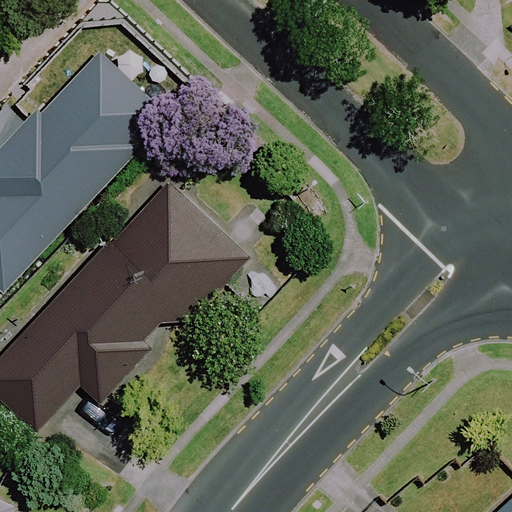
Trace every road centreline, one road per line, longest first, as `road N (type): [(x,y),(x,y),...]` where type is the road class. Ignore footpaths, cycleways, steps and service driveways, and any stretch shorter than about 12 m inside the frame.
road 1 (tertiary): [(511,205),(226,511)]
road 2 (residential): [(511,201),(415,187),(211,0)]
road 3 (residential): [(367,0),(486,118),(511,194)]
